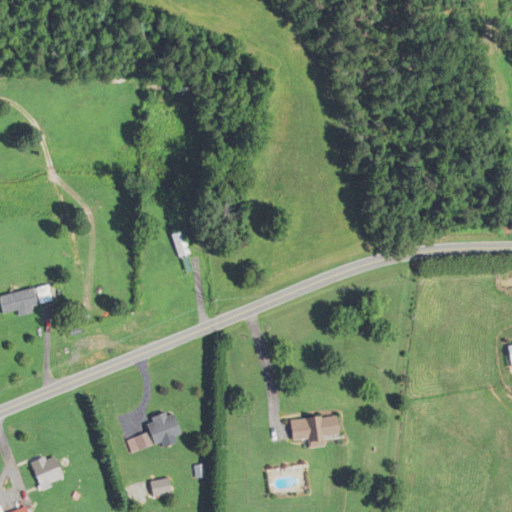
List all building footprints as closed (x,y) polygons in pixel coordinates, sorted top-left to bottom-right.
[(164,237),(173,260),(188,254),(179,231),(164,237)] [(0,314),(44,306),(40,286),(0,294),(0,314)] [(138,424),(148,446),(179,433),(169,411),(138,424)] [(333,441),(333,418),(286,419),(287,442),(333,441)] [(39,491),(64,477),(51,454),(26,467),(39,491)]
